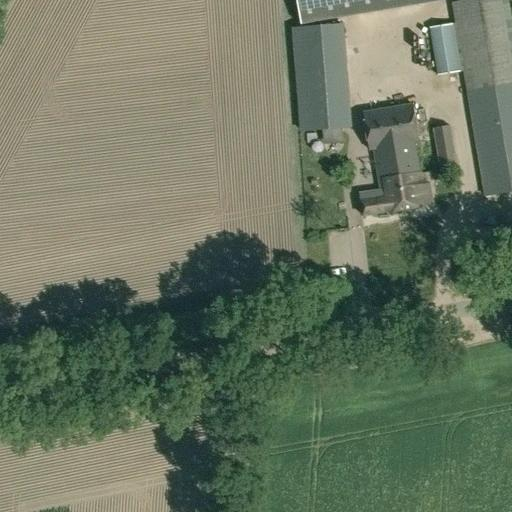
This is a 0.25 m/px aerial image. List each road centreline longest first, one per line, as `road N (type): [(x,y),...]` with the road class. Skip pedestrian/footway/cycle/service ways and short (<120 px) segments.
road 1 (unclassified): [(0,395),(511,299)]
road 2 (unknown): [(446,311),(476,125),(458,101),(355,41)]
